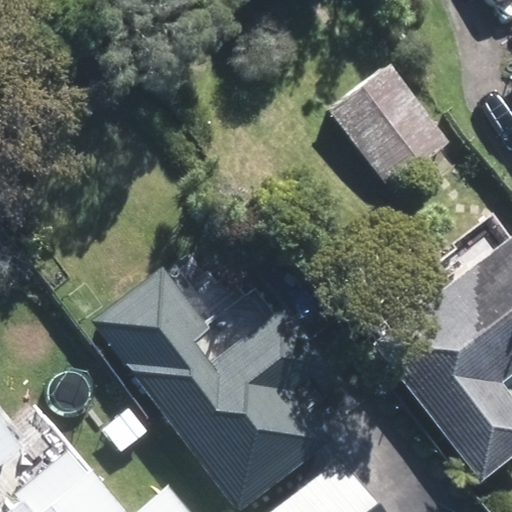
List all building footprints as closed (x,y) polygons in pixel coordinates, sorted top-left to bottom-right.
[(391,69),(333,116),(393,190),(452,142),(391,69)] [(511,239),(380,338),(486,480),(511,460),(511,389),(507,382),(511,377),(511,239)] [(166,259),(88,320),(238,511),(247,511),(338,441),(299,391),(331,366),(287,310),(217,364),(197,339),(217,323),(166,259)] [(57,472),(9,511),(194,511),(170,484),(137,511),(121,511),(76,458),(57,472)] [(384,511),(339,459),(275,511),(384,511)]
